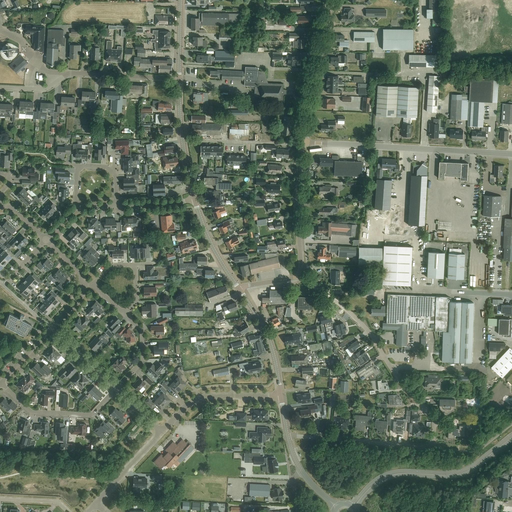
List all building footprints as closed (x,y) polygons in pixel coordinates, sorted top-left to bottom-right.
[(17,0),(13,2),(16,8),(18,11),(21,10),(19,6),(17,0)] [(428,0),(429,9),(433,9),(433,24),(439,24),(439,0),(428,0)] [(353,23),(354,15),(351,14),(351,8),(344,8),(344,15),(341,15),(341,22),(349,22),(349,23),(353,23)] [(366,9),(365,17),(386,17),(386,10),(366,9)] [(229,20),(227,20),(227,13),(202,13),(202,19),(199,19),(199,18),(191,18),(191,30),(199,30),(199,25),(227,25),(227,23),(229,23),(228,25),(241,26),(241,13),(229,13),(229,20)] [(155,23),(163,24),(166,24),(166,25),(172,25),(173,16),(168,16),(155,16),(155,23)] [(40,50),(40,51),(44,51),(45,26),(27,25),(26,33),(34,34),(33,42),(35,42),(35,49),(40,50)] [(64,30),(48,29),(46,65),(51,65),(52,65),(53,65),(57,65),(59,44),(63,44),(64,30)] [(383,29),(382,49),(413,50),(413,29),(383,29)] [(155,39),(171,39),(171,35),(170,35),(170,32),(161,31),(161,30),(153,30),(153,34),(155,34),(155,39)] [(374,42),(374,32),(354,32),(353,41),(374,42)] [(294,41),(297,41),(297,48),(303,48),(303,40),(298,39),(298,38),(298,33),(289,33),(289,38),(294,38),(294,41)] [(228,41),(228,51),(234,51),(234,41),(233,41),(233,35),(219,34),(219,41),(228,41)] [(336,41),(340,41),(340,45),(348,45),(348,41),(344,41),(344,35),(336,35),(336,41)] [(202,45),(201,42),(201,37),(193,37),(193,45),(197,45),(197,48),(207,49),(207,45),(202,45)] [(171,39),(155,39),(151,39),(151,42),(155,42),(155,47),(170,48),(170,44),(171,44),(171,39)] [(113,62),(114,49),(111,49),(112,41),(107,41),(106,53),(107,53),(106,61),(109,61),(109,62),(113,62)] [(77,51),(80,51),(80,45),(70,45),(70,58),(77,59),(77,51)] [(100,59),(100,55),(100,52),(99,52),(99,48),(97,48),(97,46),(94,46),(94,48),(92,48),(91,52),(92,52),(92,59),(98,59),(100,59)] [(114,49),(113,62),(117,62),(118,62),(121,62),(121,54),(122,54),(122,47),(117,46),(117,49),(116,49),(114,49)] [(14,54),(13,50),(11,48),(8,48),(5,51),(5,54),(8,56),(11,56),(14,54)] [(210,63),(210,60),(215,60),(215,61),(229,61),(234,61),(234,51),(228,51),(215,51),(215,56),(211,56),(211,55),(206,54),(196,53),(196,62),(210,63)] [(28,63),(21,55),(10,65),(16,73),(20,69),(22,71),(25,69),(23,67),(28,63)] [(409,55),(408,67),(436,67),(436,55),(409,55)] [(300,56),(294,56),(288,56),(287,65),(294,65),(294,64),(300,64),(300,56)] [(330,64),(334,64),(334,66),(338,66),(338,61),(347,61),(347,56),(338,56),(338,57),(330,57),(330,64)] [(140,66),(140,67),(152,68),(152,72),(171,73),(172,59),(160,59),(152,58),(152,59),(140,59),(140,58),(134,57),(134,65),(140,66)] [(283,84),(265,83),(265,81),(266,81),(266,79),(265,79),(265,78),(265,77),(265,76),(264,75),(264,74),(263,73),(262,72),(261,72),(259,71),(258,71),(258,67),(245,67),(245,71),(219,70),(219,71),(210,70),(209,76),(218,77),(218,76),(221,76),(221,79),(244,80),(244,85),(251,86),(251,87),(252,87),(253,89),(254,89),(254,96),(258,97),(258,99),(282,100),(283,95),(286,94),(286,90),(283,89),(283,84)] [(428,87),(426,111),(436,112),(439,76),(429,75),(428,87)] [(470,89),(469,112),(468,126),(483,127),(484,102),(492,102),(494,79),(471,78),(470,89)] [(141,94),(147,95),(147,84),(129,83),(128,93),(141,94)] [(377,85),(376,115),(416,118),(418,87),(377,85)] [(102,100),(107,101),(107,99),(112,99),(112,107),(114,108),(114,112),(122,112),(123,95),(118,95),(118,92),(114,91),(106,91),(105,91),(102,91),(102,95),(102,96),(102,100)] [(88,100),(89,92),(82,92),(81,100),(78,99),(78,106),(81,107),(82,104),(85,104),(85,100),(88,100)] [(89,92),(88,100),(88,104),(92,104),(95,104),(94,112),(97,112),(98,102),(95,102),(95,101),(95,92),(89,92)] [(194,92),(193,97),(194,97),(193,102),(207,103),(208,93),(194,92)] [(451,119),(467,120),(469,95),(452,94),(451,119)] [(57,113),(60,113),(60,109),(63,109),(64,105),(68,106),(68,97),(61,97),(61,106),(57,106),(57,112),(57,113)] [(68,97),(68,106),(71,106),(71,109),(74,109),(74,114),(77,114),(78,107),(75,107),(74,106),(75,98),(68,97)] [(362,111),(369,112),(371,98),(363,97),(362,111)] [(323,98),(322,108),(334,108),(335,99),(323,98)] [(26,114),(27,102),(20,101),(19,110),(16,110),(16,114),(15,117),(19,117),(19,114),(23,114),(26,114)] [(171,104),(160,103),(160,101),(153,101),(152,107),(158,107),(158,111),(171,112),(171,104)] [(27,102),(26,114),(33,115),(33,119),(36,119),(36,112),(34,112),(33,112),(33,102),(27,102)] [(36,112),(36,119),(39,119),(39,114),(47,115),(47,111),(48,103),(41,103),(41,104),(37,104),(37,112),(36,112)] [(56,119),(57,115),(59,116),(60,113),(57,113),(57,112),(53,112),(54,104),(48,103),(47,111),(50,112),(50,116),(53,116),(53,119),(52,123),(56,123),(56,119)] [(511,104),(502,104),(501,123),(511,123),(511,104)] [(156,114),(155,123),(171,124),(171,115),(156,114)] [(292,121),(292,117),(284,116),(282,134),(289,135),(291,120),(292,121)] [(332,131),(332,127),(335,127),(335,121),(328,121),(328,125),(321,125),(321,131),(332,131)] [(201,123),(201,125),(192,125),(192,133),(205,133),(205,134),(221,135),(221,124),(201,123)] [(411,136),(411,124),(402,124),(402,136),(411,136)] [(438,124),(433,124),(430,124),(429,129),(431,129),(430,133),(429,133),(429,137),(438,138),(438,124)] [(20,137),(27,139),(29,132),(21,130),(20,137)] [(450,130),(450,138),(458,138),(458,139),(463,139),(463,130),(450,130)] [(473,131),(472,139),(485,140),(486,132),(473,131)] [(508,141),(509,131),(501,131),(501,141),(508,141)] [(73,144),(73,150),(76,150),(76,158),(81,158),(82,144),(82,141),(78,141),(77,144),(73,144)] [(121,149),(121,154),(128,154),(128,149),(129,149),(129,141),(116,141),(116,149),(121,149)] [(82,144),(81,158),(87,159),(88,151),(92,151),(92,145),(88,144),(88,145),(82,144)] [(158,152),(159,156),(165,155),(165,153),(176,152),(175,144),(164,146),(164,151),(158,152)] [(65,145),(65,147),(58,147),(57,150),(56,156),(61,156),(61,157),(65,158),(65,153),(71,153),(71,145),(65,145)] [(273,156),(276,156),(276,157),(288,158),(288,150),(281,150),(281,149),(276,149),(275,149),(275,146),(265,145),(265,149),(273,150),(273,156)] [(102,153),(106,153),(106,146),(100,146),(100,149),(95,149),(94,159),(102,159),(102,153)] [(210,156),(210,146),(201,146),(201,156),(203,156),(203,158),(210,158),(210,156)] [(9,160),(12,160),(13,153),(8,152),(8,155),(1,155),(0,167),(8,167),(9,160)] [(138,158),(138,154),(131,155),(131,158),(124,158),(124,162),(123,162),(123,165),(133,164),(133,160),(137,160),(137,158),(138,158)] [(320,158),(319,165),(331,165),(334,165),(334,175),(361,176),(362,156),(357,156),(356,161),(338,160),(338,155),(331,155),(331,158),(320,158)] [(240,156),(239,165),(246,165),(249,165),(249,158),(246,158),(246,156),(240,156)] [(171,166),(171,167),(174,166),(178,165),(177,158),(169,159),(169,157),(163,158),(165,168),(170,168),(170,166),(171,166)] [(399,172),(399,164),(395,164),(395,159),(382,159),(381,168),(394,169),(394,171),(399,172)] [(468,180),(468,172),(469,163),(440,162),(439,179),(445,179),(445,176),(461,177),(461,180),(468,180)] [(132,171),(132,174),(139,174),(139,171),(138,171),(137,168),(133,168),(133,164),(123,165),(123,167),(124,167),(124,171),(132,171)] [(268,164),(267,172),(267,173),(281,174),(281,165),(274,165),(268,164)] [(424,226),(427,176),(426,176),(426,167),(425,165),(425,164),(422,164),(419,166),(413,165),(412,176),(413,176),(410,225),(424,226)] [(502,177),(502,172),(503,166),(495,165),(494,175),(490,174),(490,182),(494,183),(494,176),(502,177)] [(34,174),(34,172),(35,168),(23,168),(22,176),(31,176),(30,180),(38,180),(39,174),(34,174)] [(55,174),(58,174),(58,182),(63,183),(63,180),(69,180),(70,172),(63,172),(63,168),(56,168),(55,174)] [(124,185),(134,184),(134,182),(138,181),(139,180),(139,175),(132,175),(132,179),(123,179),(124,185)] [(219,183),(218,183),(218,177),(204,176),(204,180),(204,185),(216,185),(216,189),(231,190),(231,183),(219,182),(219,183)] [(374,209),(389,210),(391,180),(376,179),(374,209)] [(271,183),(270,185),(268,185),(267,192),(271,192),(271,194),(275,194),(275,192),(279,192),(280,185),(279,185),(276,185),(276,183),(271,183)] [(134,184),(124,185),(124,191),(130,191),(130,194),(137,193),(137,187),(134,187),(134,184)] [(58,195),(57,200),(66,200),(66,196),(68,196),(69,189),(65,189),(66,185),(58,185),(58,189),(59,189),(59,195),(58,195)] [(154,195),(164,195),(164,185),(154,185),(154,186),(151,186),(151,190),(154,190),(154,195)] [(322,186),(322,187),(319,187),(319,193),(326,194),(326,195),(331,195),(331,186),(322,186)] [(22,200),(29,193),(31,191),(29,189),(27,191),(23,188),(17,195),(22,200)] [(221,191),(219,190),(206,190),(206,198),(214,198),(217,198),(217,202),(223,202),(223,194),(221,194),(221,191)] [(29,193),(22,200),(28,205),(32,200),(36,204),(40,200),(36,196),(34,198),(29,193)] [(483,216),(494,216),(500,217),(501,196),(484,195),(483,216)] [(50,200),(46,204),(47,205),(45,208),(52,215),(56,211),(53,207),(55,205),(50,200)] [(267,204),(268,212),(273,212),(273,211),(274,211),(274,212),(275,212),(278,212),(279,211),(279,210),(280,210),(279,203),(272,204),(272,203),(267,204)] [(327,208),(319,208),(318,214),(323,214),(322,217),(327,217),(327,214),(332,214),(333,207),(327,207),(327,208)] [(404,234),(405,208),(389,207),(389,221),(385,221),(384,234),(404,234)] [(52,215),(45,208),(43,210),(41,208),(37,212),(43,218),(45,215),(49,219),(52,215)] [(219,210),(212,212),(215,219),(221,217),(220,214),(226,212),(224,208),(219,210)] [(174,231),(174,224),(172,224),(171,215),(161,216),(162,232),(174,231)] [(124,218),(124,225),(121,225),(121,231),(127,231),(127,227),(131,227),(130,217),(128,217),(128,218),(124,218)] [(137,218),(133,218),(133,217),(130,217),(131,227),(134,227),(134,230),(141,230),(140,224),(137,224),(137,218)] [(110,219),(111,229),(116,229),(116,230),(120,230),(120,222),(115,222),(115,218),(110,219)] [(88,219),(88,229),(95,229),(95,231),(98,231),(97,219),(88,219)] [(111,229),(110,219),(106,219),(106,223),(101,223),(101,231),(105,231),(105,229),(111,229)] [(218,228),(221,234),(228,231),(227,229),(231,227),(234,225),(231,219),(223,222),(223,223),(222,224),(223,225),(218,228)] [(4,232),(11,225),(7,221),(2,226),(0,224),(0,231),(2,230),(4,232)] [(325,233),(325,235),(331,236),(331,234),(355,235),(356,222),(331,221),(331,222),(323,222),(322,227),(318,227),(318,231),(317,231),(316,232),(316,235),(317,236),(321,236),(322,235),(322,233),(325,233)] [(452,231),(453,222),(440,222),(440,231),(445,231),(445,230),(452,231)] [(8,242),(13,237),(11,234),(16,229),(11,225),(4,232),(7,235),(4,238),(8,242)] [(75,228),(72,231),(70,233),(77,239),(79,237),(83,239),(87,235),(83,231),(81,234),(75,228)] [(69,245),(73,249),(77,245),(74,242),(77,239),(70,233),(68,235),(66,238),(71,243),(69,245)] [(17,240),(14,238),(9,243),(13,247),(16,244),(20,248),(27,240),(22,235),(17,240)] [(228,249),(235,245),(240,243),(239,241),(237,237),(231,239),(225,242),(228,249)] [(198,248),(195,240),(188,243),(187,241),(184,242),(180,244),(183,253),(196,249),(195,249),(198,248)] [(87,262),(97,251),(89,244),(85,249),(88,251),(83,257),(87,262)] [(0,253),(0,254),(8,262),(12,257),(8,253),(10,251),(4,245),(0,250),(2,252),(0,253)] [(118,258),(118,248),(114,248),(114,245),(108,245),(109,252),(112,252),(112,258),(118,258)] [(124,251),(127,251),(127,245),(121,245),(121,248),(118,248),(118,258),(124,258),(124,251)] [(140,248),(140,257),(149,257),(149,245),(146,245),(146,248),(140,248)] [(329,252),(338,253),(338,257),(358,258),(359,248),(339,247),(339,245),(330,245),(329,252)] [(383,245),(382,284),(410,285),(412,246),(383,245)] [(140,257),(140,248),(134,248),(134,246),(131,246),(131,258),(140,257)] [(325,259),(330,259),(330,254),(325,254),(325,247),(319,247),(319,253),(317,253),(317,259),(320,259),(320,261),(321,262),(324,262),(325,259)] [(382,250),(359,250),(358,265),(381,265),(382,250)] [(100,257),(99,255),(100,254),(97,251),(87,262),(92,266),(97,260),(100,262),(104,258),(102,256),(100,257)] [(427,277),(433,278),(443,278),(444,253),(428,252),(427,267),(427,277)] [(448,253),(447,278),(463,279),(465,254),(448,253)] [(0,262),(4,266),(8,262),(0,254),(0,262)] [(194,260),(194,263),(179,263),(179,271),(197,270),(197,266),(198,266),(197,263),(206,264),(207,257),(197,257),(197,259),(194,259),(194,260)] [(240,266),(242,271),(243,276),(280,267),(277,257),(258,262),(247,265),(240,266)] [(48,269),(49,270),(54,265),(47,259),(44,263),(41,260),(37,265),(41,269),(43,267),(46,271),(48,269)] [(144,272),(144,279),(158,279),(158,272),(154,272),(153,266),(147,266),(147,272),(144,272)] [(335,266),(334,271),(330,270),(330,277),(331,277),(331,278),(331,284),(339,284),(340,271),(342,271),(342,267),(335,266)] [(57,280),(63,274),(59,270),(53,275),(51,273),(47,278),(51,281),(54,278),(57,280)] [(26,279),(35,287),(37,284),(39,286),(41,284),(43,282),(41,280),(39,282),(31,274),(26,279)] [(63,274),(57,280),(60,283),(57,286),(57,288),(61,291),(65,286),(62,283),(67,278),(63,274)] [(22,283),(31,291),(33,293),(35,291),(33,289),(35,287),(26,279),(22,283)] [(31,291),(22,283),(18,288),(23,292),(21,294),(26,299),(30,295),(28,293),(31,291)] [(229,294),(226,286),(219,288),(206,293),(210,302),(223,297),(229,294)] [(144,288),(144,296),(156,296),(156,287),(144,288)] [(47,299),(55,306),(60,302),(55,298),(57,295),(52,290),(47,294),(49,296),(47,299)] [(286,303),(287,291),(270,290),(269,297),(262,296),(262,302),(269,303),(286,303)] [(473,303),(449,302),(449,297),(387,294),(386,323),(383,323),(383,329),(397,329),(397,334),(396,334),(396,338),(397,338),(396,345),(406,346),(407,330),(442,331),(441,362),(471,363),(473,303)] [(298,297),(298,308),(312,309),(312,304),(310,304),(310,298),(298,297)] [(55,306),(47,299),(45,301),(43,299),(41,301),(43,303),(51,311),(55,306)] [(90,315),(94,312),(95,313),(96,312),(99,315),(103,310),(100,308),(101,306),(96,302),(92,306),(92,305),(86,311),(90,315)] [(238,309),(235,302),(228,305),(228,306),(223,307),(225,311),(229,309),(230,312),(238,309)] [(51,311),(43,303),(41,305),(39,303),(35,307),(41,313),(43,311),(47,315),(51,311)] [(147,314),(147,316),(156,316),(156,304),(147,304),(147,307),(142,307),(142,314),(147,314)] [(185,316),(203,316),(203,304),(185,304),(185,307),(185,316)] [(511,305),(502,305),(501,313),(504,313),(504,315),(511,315),(511,305)] [(381,306),(381,309),(371,309),(371,315),(384,315),(385,306),(381,306)] [(10,314),(5,326),(24,336),(32,325),(22,320),(24,316),(21,314),(19,316),(21,317),(20,319),(10,314)] [(321,323),(324,322),(332,321),(330,314),(320,316),(321,323)] [(74,324),(81,331),(86,325),(90,320),(85,316),(81,320),(79,318),(74,324)] [(115,316),(108,323),(111,327),(109,328),(114,333),(119,328),(117,326),(117,325),(120,321),(115,316)] [(272,319),(273,321),(270,322),(273,327),(280,324),(279,323),(280,322),(278,318),(277,318),(277,317),(272,319)] [(511,330),(511,329),(511,327),(511,322),(511,319),(509,319),(499,319),(499,334),(504,334),(504,337),(511,337),(511,330)] [(239,323),(240,325),(234,329),(235,330),(232,331),(236,337),(238,336),(239,336),(250,329),(246,322),(244,323),(243,321),(239,323)] [(326,331),(336,329),(338,338),(342,337),(341,333),(345,333),(343,323),(335,325),(334,321),(332,321),(324,323),(326,331)] [(124,326),(115,335),(118,337),(120,337),(123,334),(127,338),(127,342),(128,341),(128,342),(128,343),(130,343),(131,342),(131,341),(135,341),(134,334),(129,328),(127,330),(126,329),(126,328),(124,326)] [(162,335),(164,335),(164,326),(151,327),(152,332),(156,332),(156,336),(157,336),(158,338),(162,338),(162,335)] [(227,326),(221,328),(224,335),(230,333),(227,326)] [(303,342),(303,341),(301,333),(292,335),(284,337),(286,344),(293,342),(294,344),(303,342)] [(250,343),(255,342),(258,356),(266,354),(262,335),(255,336),(255,335),(249,337),(250,343)] [(89,345),(95,351),(102,343),(104,346),(109,341),(106,339),(103,342),(97,337),(89,345)] [(356,350),(355,348),(360,345),(357,340),(350,344),(351,345),(348,347),(351,353),(356,350)] [(160,354),(160,355),(164,355),(164,349),(168,349),(168,342),(159,342),(159,346),(154,346),(154,354),(160,354)] [(310,345),(311,351),(323,348),(322,343),(310,345)] [(505,344),(490,343),(489,351),(490,351),(489,354),(496,355),(497,351),(500,351),(501,348),(505,348),(505,344)] [(53,357),(57,360),(61,355),(52,347),(44,355),(49,360),(50,360),(53,357)] [(502,378),(511,367),(511,349),(510,348),(491,368),(502,378)] [(362,350),(349,358),(351,360),(353,359),(357,356),(359,360),(357,361),(360,366),(366,362),(365,361),(369,358),(365,351),(363,352),(362,350)] [(123,365),(127,360),(122,355),(118,360),(118,359),(112,365),(115,367),(115,368),(116,370),(117,369),(120,372),(126,367),(123,365)] [(291,356),(292,367),(299,367),(299,364),(308,364),(308,355),(291,356)] [(149,371),(146,373),(154,381),(158,377),(157,376),(161,372),(160,371),(164,367),(159,362),(155,366),(153,364),(148,370),(149,371)] [(249,371),(249,373),(262,370),(261,369),(263,369),(262,365),(261,365),(260,362),(248,364),(247,363),(248,362),(239,364),(240,368),(245,367),(248,366),(248,368),(247,368),(247,372),(249,371)] [(47,375),(52,370),(45,364),(42,367),(37,363),(31,369),(40,377),(44,372),(47,375)] [(77,370),(72,365),(66,371),(63,368),(57,374),(62,378),(66,374),(70,378),(77,370)] [(364,367),(359,370),(360,370),(357,372),(362,380),(365,378),(373,373),(375,376),(380,373),(377,368),(376,368),(375,368),(373,365),(366,370),(364,367)] [(214,377),(230,374),(228,367),(213,370),(214,377)] [(175,377),(177,378),(174,381),(181,388),(186,384),(180,379),(180,377),(183,374),(178,369),(175,373),(177,374),(175,375),(175,377)] [(31,383),(35,380),(30,375),(26,379),(24,377),(22,380),(22,379),(16,385),(20,389),(20,388),(24,392),(28,387),(32,384),(31,383)] [(81,389),(83,387),(89,381),(82,375),(81,377),(78,375),(72,382),(76,385),(77,384),(81,389)] [(439,378),(439,375),(433,375),(433,378),(425,378),(423,380),(425,382),(425,387),(427,389),(429,387),(436,387),(436,388),(440,388),(440,383),(439,383),(439,378)] [(132,386),(138,391),(146,383),(140,378),(132,386)] [(164,381),(162,384),(163,385),(168,390),(170,388),(171,388),(177,393),(181,388),(174,381),(172,384),(170,383),(168,381),(167,382),(166,381),(166,382),(164,381)] [(348,392),(349,381),(340,381),(340,392),(348,392)] [(381,383),(381,381),(378,381),(379,391),(388,390),(387,383),(381,383)] [(89,392),(97,400),(103,394),(94,386),(89,392)] [(159,398),(166,404),(170,400),(165,395),(165,394),(167,391),(162,386),(160,389),(161,390),(160,392),(160,393),(162,394),(159,398)] [(67,406),(68,394),(60,394),(60,390),(57,390),(56,396),(59,396),(59,406),(67,406)] [(54,397),(54,392),(46,391),(46,394),(41,394),(40,404),(42,405),(42,406),(45,406),(45,405),(48,405),(48,397),(54,397)] [(87,396),(84,393),(79,398),(82,401),(87,396)] [(310,393),(297,395),(298,403),(302,402),(302,403),(311,402),(310,393)] [(396,397),(396,395),(389,396),(389,405),(396,404),(396,405),(402,404),(401,399),(400,399),(399,397),(396,397)] [(166,404),(159,398),(156,401),(154,399),(153,399),(151,401),(149,398),(145,402),(152,408),(155,404),(156,404),(161,409),(166,404)] [(13,410),(17,406),(12,401),(10,403),(5,399),(0,403),(0,404),(7,411),(10,408),(13,410)] [(454,407),(454,406),(455,400),(439,399),(439,405),(440,408),(441,410),(443,412),(445,413),(447,413),(450,412),(452,411),(453,409),(454,407)] [(311,415),(311,413),(318,412),(317,405),(308,406),(308,409),(300,410),(301,417),(305,416),(305,418),(309,417),(308,416),(311,415)] [(116,422),(120,425),(125,420),(122,417),(124,415),(119,410),(118,411),(115,408),(113,411),(114,411),(111,414),(117,420),(116,422)] [(237,413),(237,416),(229,415),(229,420),(237,420),(237,421),(253,421),(253,419),(268,420),(268,419),(269,419),(269,416),(268,416),(268,411),(253,410),(253,417),(246,417),(247,413),(237,413)] [(368,416),(356,415),(355,419),(356,420),(355,429),(363,430),(364,425),(370,425),(371,417),(371,412),(368,411),(368,416)] [(412,434),(412,435),(423,436),(424,431),(426,431),(426,427),(424,427),(425,425),(417,424),(418,420),(419,420),(420,415),(412,415),(411,419),(411,423),(409,423),(409,432),(412,433),(411,434),(412,434)] [(349,419),(336,417),(335,428),(346,429),(346,423),(348,423),(349,419)] [(28,435),(31,426),(28,425),(29,421),(27,421),(26,419),(24,420),(22,419),(19,429),(24,430),(24,432),(25,434),(28,435)] [(375,427),(378,428),(377,431),(384,432),(385,426),(387,426),(387,421),(378,421),(379,419),(376,419),(376,421),(375,427)] [(101,437),(107,431),(110,433),(115,429),(108,422),(106,424),(103,421),(94,431),(96,432),(95,433),(98,436),(99,435),(101,437)] [(48,434),(49,422),(41,422),(41,425),(34,424),(34,431),(41,431),(41,433),(48,434)] [(59,439),(63,439),(63,442),(66,442),(66,439),(67,427),(63,427),(64,423),(56,423),(56,434),(59,435),(59,439)] [(405,428),(406,423),(396,423),(395,433),(402,434),(403,428),(405,428)] [(86,435),(86,424),(78,424),(78,427),(71,427),(71,434),(78,434),(86,435)] [(459,426),(459,429),(450,428),(450,433),(448,432),(448,438),(454,438),(454,435),(464,436),(465,426),(459,426)] [(271,436),(271,429),(265,428),(265,427),(259,427),(259,433),(250,432),(250,438),(258,439),(258,440),(262,440),(265,440),(266,440),(267,439),(269,438),(269,437),(269,436),(271,436)] [(177,466),(194,448),(190,444),(189,445),(183,439),(177,445),(174,442),(166,450),(168,453),(164,457),(162,455),(154,463),(161,468),(160,468),(163,465),(164,466),(165,466),(166,465),(169,467),(173,462),(177,466)] [(277,470),(276,459),(274,460),(274,457),(266,458),(266,459),(263,459),(263,464),(266,464),(267,467),(266,468),(266,472),(267,472),(268,473),(278,472),(277,470)] [(495,488),(495,492),(498,493),(498,496),(501,496),(504,497),(504,496),(507,497),(508,491),(508,488),(510,488),(511,488),(511,476),(511,482),(509,482),(505,481),(503,481),(499,481),(499,483),(499,488),(495,488)] [(133,482),(133,483),(133,487),(146,487),(147,479),(141,478),(138,478),(134,478),(134,482),(133,482)] [(249,495),(269,496),(270,485),(250,484),(249,495)] [(281,491),(280,488),(274,489),(276,500),(282,499),(282,498),(284,498),(283,491),(281,491)] [(483,511),(482,511),(494,511),(495,508),(495,502),(490,501),(484,501),(483,507),(484,507),(484,509),(483,509),(483,511)]
